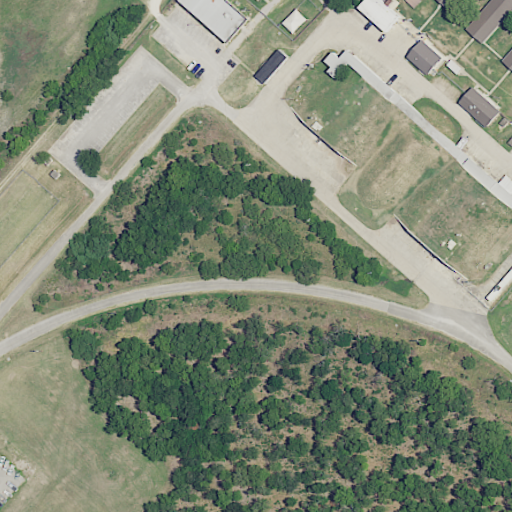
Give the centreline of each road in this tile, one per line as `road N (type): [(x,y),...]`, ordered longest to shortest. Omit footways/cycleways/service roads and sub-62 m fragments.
road 1 (residential): [(0,316),(179,109),(198,97),(221,104),(253,132),(440,297),(482,346)]
road 2 (residential): [(511,366),(409,315),(318,291),(241,284),(116,301),(0,350)]
